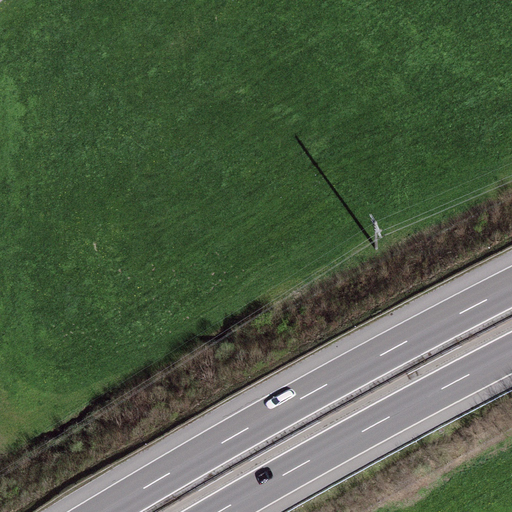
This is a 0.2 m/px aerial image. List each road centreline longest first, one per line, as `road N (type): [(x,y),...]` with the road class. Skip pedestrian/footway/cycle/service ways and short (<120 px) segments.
road 1 (motorway): [(511,285),(102,511)]
road 2 (motorway): [(223,511),(511,354)]
